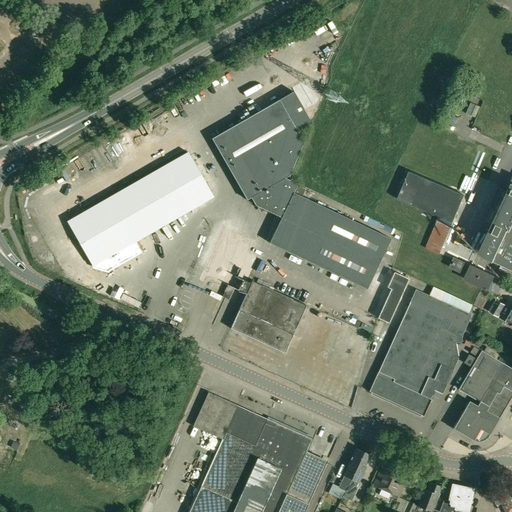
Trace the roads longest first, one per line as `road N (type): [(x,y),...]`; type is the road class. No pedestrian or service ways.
road 1 (secondary): [(511,462),(436,460),(33,279)]
road 2 (primary): [(111,103),(290,0)]
road 3 (unknown): [(190,350),(202,265),(229,208)]
road 4 (primary): [(0,172),(111,103)]
road 5 (primary): [(111,103),(0,154)]
